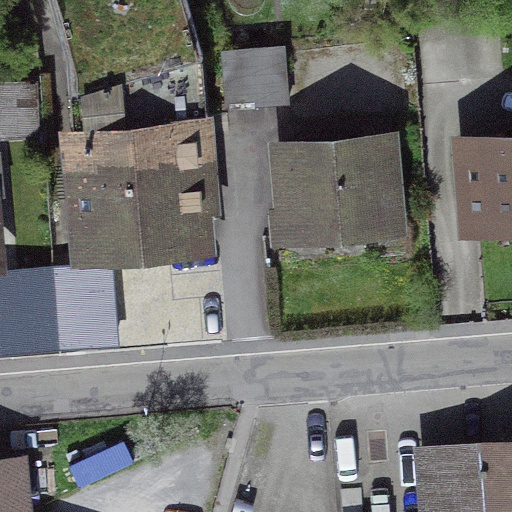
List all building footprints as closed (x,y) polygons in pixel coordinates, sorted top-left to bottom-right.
[(5,0),(14,75),(41,72),(25,0),(5,0)] [(51,0),(67,55),(82,253),(202,243),(196,176),(212,174),(202,55),(186,0),(51,0)] [(252,47),(256,103),(287,101),(283,45),(252,47)] [(236,105),(256,103),(252,47),(222,49),(226,105),(236,105)] [(35,78),(0,81),(0,131),(38,129),(35,78)] [(511,139),(467,143),(473,221),(511,217),(511,139)] [(391,218),(385,143),(281,151),(286,208),(274,209),(276,237),(302,235),(302,225),(391,218)] [(0,288),(2,340),(119,336),(116,256),(0,259),(0,288)] [(511,511),(511,443),(422,451),(427,511),(511,511)] [(0,511),(22,511),(18,460),(0,461),(0,511)]
